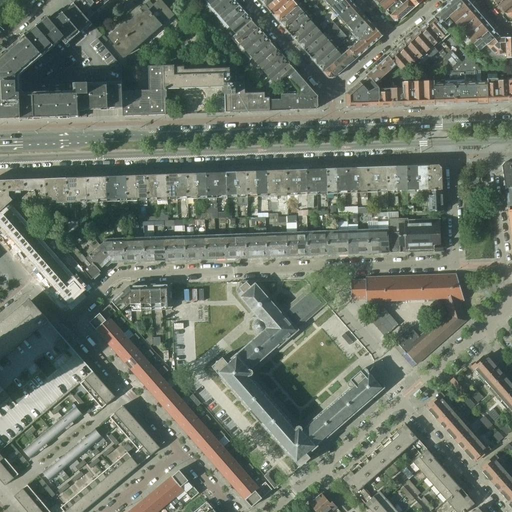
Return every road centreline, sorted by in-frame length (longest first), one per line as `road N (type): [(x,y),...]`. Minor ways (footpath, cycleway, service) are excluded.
road 1 (residential): [(451,157),(455,262),(121,274),(66,321)]
road 2 (primary): [(511,123),(0,140)]
road 3 (primary): [(0,160),(450,144)]
road 4 (residential): [(320,469),(400,400),(499,511)]
road 5 (residential): [(395,35),(330,94),(246,0)]
road 6 (residential): [(181,452),(66,321)]
road 7 (residential): [(511,294),(488,143)]
